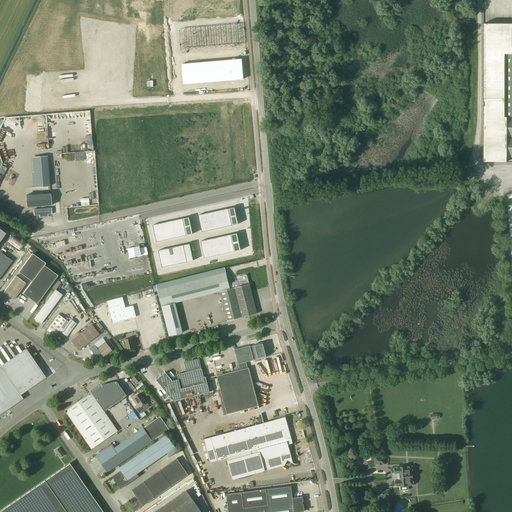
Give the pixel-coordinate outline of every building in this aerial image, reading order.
[(236,0),(176,0),(177,15),(237,10),(236,0)] [(486,22),(493,22),(493,9),(485,9),(486,22)] [(113,14),(88,16),(95,91),(119,89),(113,14)] [(511,23),(484,24),(484,162),(507,162),(507,158),(511,157),(511,23)] [(239,25),(179,30),(180,50),(240,45),(239,25)] [(242,59),(182,64),(183,84),(243,79),(242,59)] [(75,76),(25,80),(27,105),(77,101),(75,76)] [(228,107),(206,109),(212,178),(234,176),(228,107)] [(187,110),(165,112),(171,187),(193,185),(187,110)] [(50,187),(47,157),(33,158),(34,173),(32,173),(34,189),(50,187)] [(51,206),(50,193),(26,195),(26,208),(51,206)] [(235,207),(198,215),(202,232),(238,224),(235,207)] [(189,217),(153,225),(156,242),(193,234),(189,217)] [(237,233),(201,241),(204,258),(241,250),(237,233)] [(7,242),(20,251),(25,244),(13,235),(7,242)] [(190,244),(158,251),(162,268),(194,261),(190,244)] [(0,251),(0,277),(12,261),(0,252),(0,251)] [(32,254),(19,272),(32,282),(23,294),(37,304),(58,275),(44,266),(46,264),(32,254)] [(180,279),(156,285),(158,292),(162,306),(220,292),(227,321),(242,318),(243,319),(246,318),(245,317),(257,314),(249,284),(247,275),(241,276),(242,281),(238,282),(239,287),(230,289),(225,268),(180,279)] [(16,276),(4,292),(14,300),(20,291),(26,283),(16,276)] [(34,319),(41,324),(62,295),(55,290),(34,319)] [(112,323),(136,317),(133,306),(125,308),(123,297),(118,299),(118,298),(111,300),(107,301),(112,323)] [(60,313),(48,329),(55,334),(67,318),(60,313)] [(67,318),(55,334),(63,340),(74,323),(67,318)] [(71,341),(78,351),(99,334),(92,325),(71,341)] [(126,344),(128,349),(134,348),(132,338),(123,340),(124,345),(126,344)] [(103,357),(112,351),(105,342),(97,349),(94,345),(90,348),(96,357),(100,353),(103,357)] [(217,376),(227,414),(258,406),(249,368),(248,368),(246,362),(254,360),(253,359),(257,358),(258,359),(267,357),(264,342),(254,345),(254,346),(250,347),(250,346),(235,350),(240,370),(217,376)] [(26,349),(1,367),(20,395),(46,377),(26,349)] [(210,392),(206,377),(204,377),(199,359),(193,360),(193,361),(190,361),(184,362),(186,368),(187,368),(188,372),(177,375),(178,379),(173,381),(165,372),(156,380),(174,401),(210,392)] [(0,414),(23,399),(20,395),(1,367),(0,367),(0,414)] [(65,411),(92,449),(118,431),(104,412),(127,396),(117,381),(101,385),(65,411)] [(140,393),(134,397),(141,407),(137,410),(139,414),(150,407),(140,393)] [(116,483),(121,489),(139,476),(137,474),(167,453),(170,456),(178,451),(167,435),(164,437),(162,435),(169,430),(160,417),(155,420),(153,418),(151,423),(158,434),(151,439),(153,441),(157,438),(159,441),(119,468),(121,470),(112,477),(114,480),(116,483)] [(292,443),(285,417),(204,439),(210,463),(226,458),(232,480),(284,466),(291,455),(288,445),(292,443)] [(143,428),(151,439),(158,434),(151,423),(143,428)] [(107,473),(153,441),(151,439),(143,428),(115,448),(112,445),(96,456),(107,473)] [(55,451),(60,458),(64,455),(59,448),(55,451)] [(132,508),(134,511),(155,498),(188,475),(177,458),(144,481),(132,490),(139,500),(138,501),(137,503),(138,504),(132,508)] [(0,511),(102,511),(70,464),(0,511)] [(399,467),(395,468),(395,473),(398,473),(398,480),(395,480),(396,481),(395,482),(395,484),(396,485),(396,486),(400,486),(400,487),(401,490),(408,490),(408,487),(408,485),(412,485),(414,485),(414,479),(413,479),(413,478),(414,477),(415,476),(415,475),(414,475),(414,474),(413,474),(412,473),(413,472),(413,466),(411,466),(406,467),(406,465),(399,466),(399,467)] [(226,495),(228,511),(303,511),(304,511),(303,498),(302,497),(293,498),(291,486),(226,495)] [(380,491),(377,492),(379,503),(380,503),(380,502),(383,502),(383,503),(384,502),(387,501),(387,502),(388,502),(387,496),(390,496),(389,490),(381,491),(381,490),(380,491)] [(152,507),(154,509),(174,496),(172,493),(152,507)] [(182,493),(154,511),(201,511),(192,498),(188,501),(182,493)]
